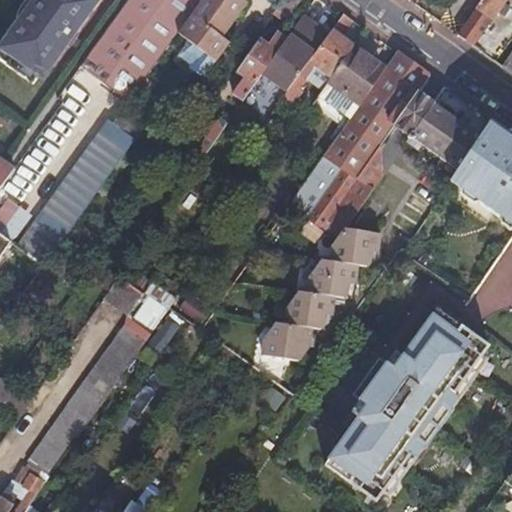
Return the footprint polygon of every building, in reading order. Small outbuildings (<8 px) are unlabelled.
[(0,42),(7,47),(0,57),(0,61),(33,85),(47,64),(43,62),(48,55),(52,58),(83,13),(79,10),(84,4),(88,7),(92,0),(39,0),(40,0),(24,24),(16,18),(8,30),(0,41),(0,42)] [(28,0),(24,7),(16,18),(24,24),(40,0),(39,0),(28,0)] [(126,0),(79,67),(128,102),(171,42),(177,33),(180,29),(197,6),(201,0),(126,0)] [(201,0),(197,6),(180,29),(177,33),(215,61),(228,43),(222,38),(236,18),(247,3),(242,0),(201,0)] [(281,0),(274,10),(286,18),(299,0),(281,0)] [(478,0),(455,34),(473,47),(504,0),(478,0)] [(502,6),(497,14),(505,20),(511,11),(502,6)] [(351,21),(342,15),(328,35),(323,41),(306,66),(300,74),(288,92),(279,105),(285,109),(287,111),(300,92),(297,90),(305,79),(314,67),(330,78),(352,46),(340,38),(351,21)] [(297,23),(323,41),(328,35),(302,16),(297,23)] [(261,74),(288,92),(300,74),(306,66),(323,41),(297,23),(288,36),(285,40),(261,74)] [(232,96),(241,103),(261,74),(285,40),(276,34),(267,47),(259,40),(237,72),(245,78),(232,96)] [(327,83),(358,105),(371,87),(367,84),(379,66),(352,46),(330,78),(327,83)] [(511,50),(501,67),(511,74),(511,50)] [(418,93),(429,76),(395,52),(383,69),(371,87),(358,105),(348,120),(333,142),(287,207),(337,241),(347,227),(383,175),(380,173),(378,148),(394,126),(393,125),(416,92),(418,93)] [(367,84),(371,87),(383,69),(379,66),(367,84)] [(330,78),(314,67),(305,79),(321,91),(323,87),(327,83),(330,78)] [(358,105),(327,83),(323,87),(321,91),(311,105),(337,123),(327,137),(333,142),(348,120),(358,105)] [(410,137),(433,104),(417,93),(418,93),(416,92),(393,125),(394,126),(410,137)] [(462,162),(478,137),(452,118),(433,104),(410,137),(408,139),(409,139),(407,141),(418,149),(421,145),(441,160),(438,164),(454,176),(457,171),(456,171),(462,162)] [(285,109),(279,105),(270,116),(278,121),(285,109)] [(191,156),(199,162),(226,124),(219,120),(212,124),(203,136),(205,137),(191,156)] [(454,176),(452,178),(480,198),(477,202),(511,227),(511,136),(491,121),(479,138),(478,137),(462,162),(456,171),(457,171),(454,176)] [(43,268),(56,251),(135,141),(115,126),(24,253),(43,268)] [(191,128),(181,142),(189,147),(198,134),(191,128)] [(0,158),(0,189),(15,169),(0,158)] [(378,229),(347,227),(337,241),(334,245),(332,260),(355,262),(366,263),(368,259),(369,247),(375,248),(378,229)] [(0,259),(11,243),(0,235),(0,259)] [(353,280),(355,262),(332,260),(324,259),(311,278),(309,293),(333,295),(342,296),(345,292),(347,280),(353,280)] [(164,266),(152,283),(175,299),(187,282),(164,266)] [(27,462),(49,478),(50,477),(146,341),(166,312),(143,296),(142,295),(117,278),(103,299),(126,315),(124,326),(27,462)] [(166,312),(168,310),(175,299),(152,283),(143,296),(166,312)] [(287,326),(311,328),(320,329),(323,324),(324,315),(330,314),(333,295),(309,293),(301,293),(289,308),(287,326)] [(188,296),(178,310),(199,325),(209,310),(188,296)] [(488,346),(436,309),(401,357),(392,370),(387,367),(384,365),(384,366),(388,369),(374,388),(365,382),(356,396),(361,400),(367,403),(358,417),(323,465),(366,496),(363,501),(371,507),(374,502),(380,506),(388,494),(413,457),(418,461),(427,448),(428,449),(453,412),(452,411),(460,398),(455,395),(479,358),(488,346)] [(166,319),(148,344),(160,353),(178,328),(166,319)] [(277,325),(267,340),(265,359),(298,361),(309,345),(311,328),(287,326),(277,325)] [(396,353),(387,367),(392,370),(401,357),(396,353)] [(455,395),(460,398),(485,362),(479,358),(455,395)] [(384,365),(377,360),(353,394),(356,396),(365,382),(374,388),(388,369),(384,366),(384,365)] [(0,381),(0,402),(1,404),(6,397),(9,392),(11,389),(7,387),(0,381)] [(30,402),(11,389),(9,392),(6,397),(1,404),(20,417),(30,402)] [(367,403),(361,400),(352,413),(358,417),(367,403)] [(280,454),(275,461),(282,466),(287,459),(280,454)] [(394,498),(418,461),(413,457),(388,494),(394,498)] [(0,511),(7,511),(12,506),(0,497),(0,511)] [(118,511),(123,506),(110,497),(98,511),(118,511)]
